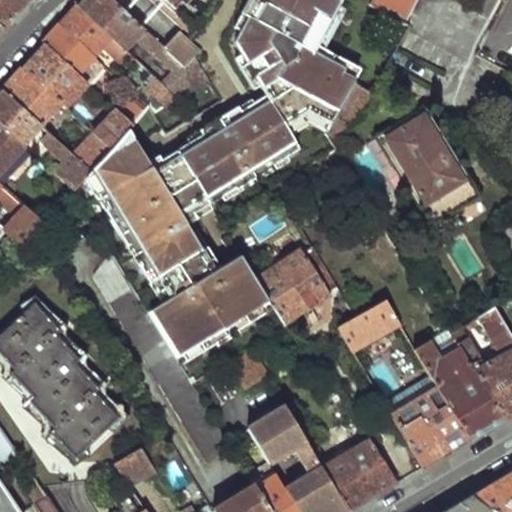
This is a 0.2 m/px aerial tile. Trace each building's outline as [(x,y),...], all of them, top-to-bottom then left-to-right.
[(0,0),(0,29),(3,33),(19,16),(34,0),(0,0)] [(257,282),(243,258),(214,276),(189,236),(186,231),(181,223),(207,207),(221,198),(246,183),(258,175),(285,158),(298,150),(289,136),(284,128),(308,115),(331,128),(355,85),(356,83),(341,74),(311,57),(329,25),(342,4),(335,0),(250,0),(257,4),(239,33),(233,30),(228,38),(237,54),(258,88),(265,99),(253,106),(226,123),(214,131),(188,146),(148,172),(126,136),(110,154),(90,176),(73,195),(110,255),(176,361),(190,353),(193,358),(258,318),(255,312),(270,303),(257,282)] [(83,0),(76,8),(126,54),(137,43),(171,74),(160,85),(167,91),(156,102),(148,111),(152,116),(207,82),(194,61),(184,72),(161,50),(107,0),(83,0)] [(158,0),(175,15),(185,1),(185,0),(158,0)] [(250,0),(249,0),(233,30),(239,33),(257,4),(250,0)] [(374,0),(370,7),(402,25),(415,0),(374,0)] [(69,16),(61,25),(96,60),(103,53),(156,102),(167,91),(160,85),(126,54),(76,8),(69,16)] [(52,35),(42,45),(87,87),(92,82),(83,74),(96,60),(61,25),(52,35)] [(323,55),(337,30),(329,25),(311,57),(341,74),(345,67),(323,55)] [(177,33),(161,50),(184,72),(194,61),(200,55),(177,33)] [(32,57),(20,71),(65,113),(93,138),(110,154),(126,136),(132,129),(117,115),(115,113),(99,130),(95,126),(99,123),(75,102),(87,87),(42,45),(32,57)] [(230,58),(251,92),(258,88),(237,54),(230,58)] [(11,80),(0,92),(41,130),(54,142),(64,131),(56,123),(65,113),(20,71),(11,80)] [(0,92),(0,126),(24,149),(41,130),(0,92)] [(248,99),(221,116),(226,123),(253,106),(248,99)] [(121,111),(117,115),(132,129),(141,119),(130,110),(125,115),(121,111)] [(425,110),(376,142),(431,228),(479,197),(425,110)] [(308,124),(327,135),(331,128),(308,115),(284,128),(289,136),(308,124)] [(210,123),(184,139),(188,146),(214,131),(210,123)] [(0,174),(24,149),(0,126),(0,174)] [(93,138),(73,160),(90,176),(110,154),(93,138)] [(62,166),(53,176),(73,195),(90,176),(73,160),(54,142),(47,150),(62,166)] [(37,150),(31,156),(43,167),(48,161),(37,150)] [(336,152),(325,159),(335,174),(346,168),(336,152)] [(31,156),(23,165),(35,176),(43,167),(31,156)] [(263,183),(289,166),(285,158),(258,175),(263,183)] [(16,176),(3,190),(21,207),(25,211),(43,227),(56,213),(48,205),(16,176)] [(53,176),(43,187),(55,198),(48,205),(56,213),(73,195),(53,176)] [(226,206),(250,190),(246,183),(221,198),(226,206)] [(0,209),(10,219),(21,207),(3,190),(0,186),(0,209)] [(186,231),(212,215),(207,207),(181,223),(186,231)] [(25,211),(3,236),(4,237),(20,252),(43,227),(25,211)] [(195,232),(189,236),(214,276),(220,272),(195,232)] [(302,254),(257,282),(270,303),(285,326),(338,292),(314,252),(305,258),(302,254)] [(93,279),(208,464),(230,450),(176,361),(110,255),(93,279)] [(387,301),(338,331),(354,356),(403,328),(387,301)] [(501,306),(494,311),(501,321),(508,317),(501,306)] [(34,309),(0,338),(0,358),(13,372),(4,381),(9,385),(12,383),(32,404),(28,407),(53,432),(43,441),(46,444),(49,443),(72,465),(111,427),(86,402),(97,392),(93,389),(89,393),(69,372),(74,368),(49,342),(62,331),(57,325),(54,329),(34,309)] [(502,356),(486,365),(470,340),(467,341),(460,331),(452,336),(460,348),(505,420),(511,416),(511,339),(501,321),(494,311),(479,320),(502,356)] [(450,332),(432,343),(442,360),(460,348),(452,336),(450,332)] [(432,343),(417,351),(429,372),(470,442),(492,429),(505,420),(460,348),(442,360),(432,343)] [(241,354),(226,363),(234,377),(243,392),(258,383),(241,354)] [(429,394),(403,409),(397,400),(385,407),(423,470),(430,466),(451,453),(470,442),(429,372),(419,378),(429,394)] [(234,377),(221,385),(230,400),(243,392),(234,377)] [(348,404),(338,410),(341,415),(351,409),(348,404)] [(0,433),(0,465),(13,459),(0,433)] [(165,437),(141,452),(149,464),(173,448),(165,437)] [(343,446),(333,452),(337,460),(323,468),(348,511),(353,511),(377,498),(398,486),(370,440),(348,453),(343,446)] [(114,467),(142,511),(161,511),(148,492),(144,493),(140,485),(155,475),(149,464),(141,452),(114,467)] [(285,491),(297,511),(348,511),(323,468),(285,491)] [(511,511),(511,471),(496,481),(469,497),(489,511),(511,511)] [(255,479),(250,481),(254,488),(268,511),(297,511),(285,491),(275,475),(259,485),(255,479)] [(0,511),(16,511),(0,488),(0,511)] [(268,511),(254,488),(214,511),(268,511)] [(446,511),(444,511),(489,511),(469,497),(446,511)] [(41,501),(34,506),(38,511),(55,511),(48,501),(44,504),(41,501)]
